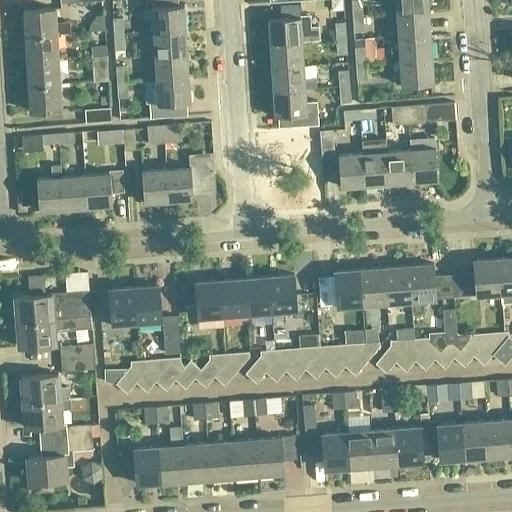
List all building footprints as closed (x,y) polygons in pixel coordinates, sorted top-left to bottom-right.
[(351,0),(353,16),(363,16),(362,0),(351,0)] [(398,13),(431,11),(430,0),(387,0),(388,12),(398,11),(398,13)] [(185,6),(154,8),(156,32),(187,30),(185,6)] [(57,9),(26,11),(27,37),(59,34),(71,34),(70,22),(58,23),(57,9)] [(433,35),(431,11),(398,13),(400,37),(433,35)] [(310,15),(302,16),(269,18),(271,43),(303,41),(319,40),(318,27),(310,27),(310,15)] [(353,16),(354,33),(364,32),(363,16),(353,16)] [(113,19),(114,35),(124,34),(123,18),(113,19)] [(337,39),(347,38),(346,23),(336,23),(337,39)] [(189,54),(187,30),(156,32),(158,56),(189,54)] [(60,60),(59,34),(27,37),(29,63),(60,60)] [(125,50),(124,34),(114,35),(115,51),(125,50)] [(400,37),(402,61),(434,59),(433,35),(400,37)] [(348,55),(347,38),(337,39),(338,55),(348,55)] [(367,64),(366,53),(365,39),(355,41),(356,64),(367,64)] [(305,65),(303,41),(271,43),(273,67),(305,65)] [(92,57),(107,56),(107,46),(92,47),(92,57)] [(158,56),(159,80),(191,78),(189,54),(158,56)] [(436,82),(434,59),(402,61),(403,84),(436,82)] [(60,60),(29,63),(31,87),(62,84),(60,60)] [(367,64),(356,64),(357,80),(367,79),(367,64)] [(307,89),(305,65),(273,67),(275,91),(307,89)] [(117,67),(118,83),(128,82),(126,66),(117,67)] [(109,81),(108,71),(93,72),(94,82),(109,81)] [(340,87),(350,86),(349,71),(338,72),(340,87)] [(159,80),(161,106),(192,103),(191,78),(159,80)] [(129,98),(128,82),(118,83),(119,99),(129,98)] [(64,110),(62,84),(31,87),(32,112),(64,110)] [(350,86),(340,87),(341,104),(351,103),(350,86)] [(276,116),(292,115),(293,127),(321,125),(319,101),(308,102),(307,89),(275,91),(276,116)] [(425,124),(423,105),(403,107),(404,115),(411,114),(411,125),(425,124)] [(411,125),(411,114),(404,115),(403,107),(392,108),(393,126),(411,125)] [(111,121),(111,108),(85,110),(86,124),(111,121)] [(376,109),(360,110),(361,120),(376,118),(376,109)] [(345,122),(361,120),(360,110),(344,111),(345,122)] [(181,142),(180,124),(165,125),(165,134),(166,143),(181,142)] [(165,134),(165,125),(147,127),(149,145),(166,143),(165,134)] [(136,151),(135,129),(124,130),(125,152),(136,151)] [(320,132),(322,157),(335,156),(333,130),(320,132)] [(59,134),(60,143),(75,142),(75,132),(59,134)] [(43,145),(60,143),(59,134),(41,135),(42,145),(43,145)] [(412,149),(414,181),(439,179),(437,147),(412,149)] [(414,181),(412,149),(388,151),(391,183),(414,181)] [(391,183),(388,151),(364,153),(367,185),(391,183)] [(367,185),(364,153),(340,155),(342,187),(367,185)] [(51,166),(52,178),(38,179),(41,211),(65,209),(63,177),(62,177),(61,165),(51,166)] [(168,168),(170,201),(195,199),(192,166),(168,168)] [(170,201),(168,168),(144,170),(146,202),(170,201)] [(87,175),(89,206),(114,204),(113,193),(124,192),(123,170),(111,171),(111,172),(87,175)] [(193,173),(194,193),(202,192),(201,172),(193,173)] [(63,177),(65,209),(89,206),(87,175),(63,177)] [(511,294),(511,293),(511,259),(498,260),(501,294),(502,303),(511,303),(511,294)] [(472,262),(474,296),(501,294),(498,260),(472,262)] [(433,265),(409,267),(411,301),(412,314),(424,314),(423,300),(436,299),(433,265)] [(409,267),(384,269),(387,303),(411,301),(409,267)] [(384,269),(360,271),(362,305),(387,303),(384,269)] [(338,307),(362,305),(360,271),(335,273),(338,307)] [(294,276),(270,278),(273,312),(274,324),(284,323),(283,311),(297,310),(294,276)] [(270,278),(246,280),(249,314),(273,312),(270,278)] [(246,280),(222,282),(224,315),(249,314),(246,280)] [(198,318),(224,315),(222,282),(196,284),(198,318)] [(136,288),(139,322),(162,320),(160,286),(136,288)] [(139,322),(136,288),(111,289),(114,324),(139,322)] [(90,291),(53,295),(17,297),(19,323),(66,320),(92,317),(90,291)] [(451,337),(458,337),(458,335),(457,335),(457,333),(455,309),(443,310),(445,336),(451,336),(451,337)] [(388,326),(387,311),(373,312),(374,327),(388,326)] [(66,320),(19,323),(21,348),(57,345),(56,331),(67,330),(66,320)] [(71,343),(92,339),(90,328),(69,333),(71,343)] [(489,334),(489,338),(499,347),(507,337),(507,333),(489,334)] [(469,336),(469,340),(480,349),(489,338),(489,334),(470,336),(469,336)] [(507,337),(499,347),(493,355),(505,364),(511,355),(511,340),(507,337)] [(484,366),(493,355),(499,347),(489,338),(480,349),(473,357),(484,366)] [(411,345),(422,353),(430,343),(430,339),(411,340),(411,345)] [(391,342),(391,346),(402,355),(411,345),(411,340),(391,342)] [(469,340),(461,350),(454,358),(465,367),(473,357),(480,349),(469,340)] [(380,347),(380,342),(360,344),(361,348),(371,357),(380,347)] [(450,342),(441,352),(434,360),(445,369),(454,358),(461,350),(450,342)] [(426,370),(434,360),(441,352),(430,343),(422,353),(415,362),(426,370)] [(61,359),(95,357),(94,344),(60,347),(61,359)] [(341,346),(321,347),(321,351),(332,360),(341,350),(352,359),(361,348),(360,344),(341,346)] [(411,345),(402,355),(396,363),(406,372),(415,362),(422,353),(411,345)] [(387,373),(396,363),(402,355),(391,346),(376,364),(387,373)] [(281,350),(282,354),(293,363),(302,353),(312,362),(321,351),(321,347),(301,349),(281,350)] [(361,348),(352,359),(345,367),(356,376),(371,357),(361,348)] [(273,365),(282,354),(281,350),(261,352),(262,356),(273,365)] [(332,360),(326,368),(336,377),(345,367),(352,359),(341,350),(332,360)] [(325,369),(326,368),(332,360),(321,351),(312,362),(306,370),(317,379),(325,369)] [(231,359),(242,367),(250,357),(250,353),(231,354),(231,359)] [(293,363),(286,371),(297,380),(306,370),(312,362),(302,353),(293,363)] [(222,369),(231,359),(231,354),(209,356),(209,359),(211,360),(222,369)] [(273,365),(266,373),(277,382),(286,371),(293,363),(282,354),(273,365)] [(246,374),(257,383),(266,373),(273,365),(262,356),(246,374)] [(95,357),(61,359),(62,372),(96,369),(95,357)] [(166,359),(152,360),(153,364),(164,373),(173,363),(183,372),(185,370),(180,361),(180,358),(166,359)] [(203,370),(196,378),(207,387),(215,377),(222,369),(211,360),(209,359),(201,369),(203,370)] [(231,359),(222,369),(215,377),(226,386),(242,367),(231,359)] [(132,362),(133,366),(144,375),(153,364),(152,360),(132,362)] [(201,369),(192,362),(185,370),(183,372),(176,380),(187,389),(196,378),(203,370),(201,369)] [(173,363),(164,373),(157,381),(168,390),(176,380),(183,372),(173,363)] [(148,392),(157,381),(164,373),(153,364),(144,375),(137,383),(148,392)] [(118,384),(129,393),(137,383),(144,375),(133,366),(118,384)] [(70,388),(60,388),(59,375),(23,378),(25,403),(61,401),(70,400),(70,388)] [(495,380),(496,397),(509,396),(508,379),(495,380)] [(472,382),(460,383),(461,400),(473,399),(472,382)] [(460,383),(447,384),(448,401),(461,400),(460,383)] [(397,388),(381,389),(383,413),(394,412),(393,397),(398,397),(397,388)] [(397,388),(398,397),(393,397),(394,412),(406,411),(404,388),(397,388)] [(344,392),(345,409),(358,408),(357,391),(344,392)] [(345,409),(344,392),(332,393),(333,409),(345,409)] [(254,399),(256,416),(268,415),(267,398),(254,399)] [(256,416),(254,399),(242,400),(243,416),(256,416)] [(61,401),(25,403),(27,429),(63,426),(61,401)] [(203,403),(204,420),(217,418),(216,402),(203,403)] [(204,420),(203,403),(191,404),(193,421),(204,420)] [(168,422),(167,406),(154,407),(155,423),(168,422)] [(143,424),(155,423),(154,407),(142,408),(143,424)] [(489,457),(511,455),(511,435),(511,420),(487,422),(489,457)] [(465,459),(489,457),(487,422),(462,424),(465,459)] [(439,461),(465,459),(462,424),(436,426),(439,461)] [(91,425),(65,427),(66,440),(92,438),(91,425)] [(420,428),(395,430),(398,465),(423,463),(420,428)] [(395,430),(371,432),(374,466),(398,465),(395,430)] [(371,432),(347,433),(350,468),(374,466),(371,432)] [(325,470),(350,468),(347,433),(323,435),(325,470)] [(93,450),(92,438),(66,440),(68,455),(30,458),(32,488),(35,491),(39,494),(47,493),(51,490),(53,486),(53,482),(67,481),(66,467),(74,467),(72,452),(93,450)] [(257,440),(260,475),(284,473),(282,438),(257,440)] [(233,442),(236,476),(260,475),(257,440),(233,442)] [(209,444),(211,478),(236,476),(233,442),(209,444)] [(185,445),(187,480),(211,478),(209,444),(185,445)] [(160,447),(163,482),(187,480),(185,445),(160,447)] [(163,482),(160,447),(135,449),(137,483),(163,482)] [(194,489),(195,506),(211,505),(210,489),(194,489)]
